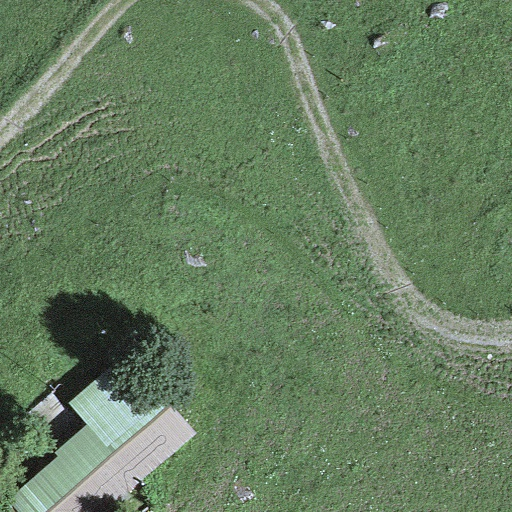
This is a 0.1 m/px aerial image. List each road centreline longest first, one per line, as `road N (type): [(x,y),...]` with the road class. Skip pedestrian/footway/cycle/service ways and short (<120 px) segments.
road 1 (track): [(511,343),(438,330),(405,298),(380,265),(301,61),(268,16),(202,0)]
road 2 (track): [(157,0),(77,62),(0,142)]
